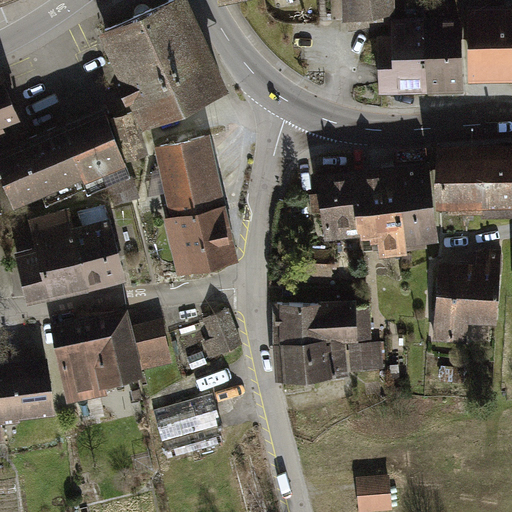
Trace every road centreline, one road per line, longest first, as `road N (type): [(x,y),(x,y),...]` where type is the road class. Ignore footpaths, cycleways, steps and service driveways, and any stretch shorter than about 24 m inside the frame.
road 1 (residential): [(254,288),(0,310)]
road 2 (tertiary): [(254,288),(300,511)]
road 3 (secondary): [(511,122),(376,129),(291,103)]
road 4 (tertiary): [(291,103),(263,197),(254,288)]
road 5 (secondary): [(291,103),(252,72),(207,0)]
